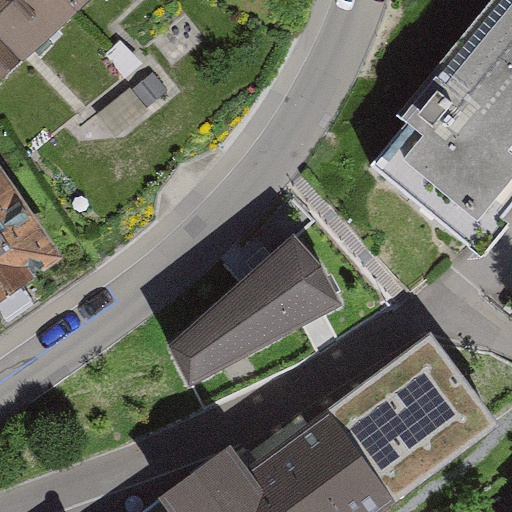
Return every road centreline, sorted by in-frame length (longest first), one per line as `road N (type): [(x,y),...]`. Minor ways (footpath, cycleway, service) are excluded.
road 1 (residential): [(511,340),(456,311),(423,321),(277,405),(1,511)]
road 2 (motorway): [(511,82),(0,305)]
road 3 (residential): [(0,390),(195,247),(273,162),(327,79),(356,0)]
road 4 (motorway): [(216,511),(511,365)]
